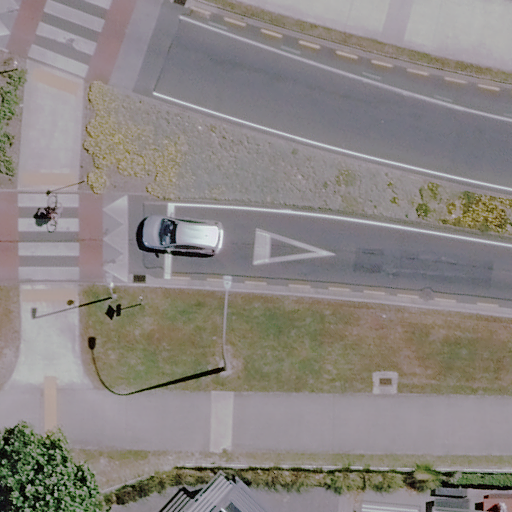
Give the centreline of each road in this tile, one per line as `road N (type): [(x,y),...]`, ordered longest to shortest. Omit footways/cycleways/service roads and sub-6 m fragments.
road 1 (secondary): [(17,0),(238,80),(511,150)]
road 2 (secondary): [(511,275),(342,253),(0,239)]
